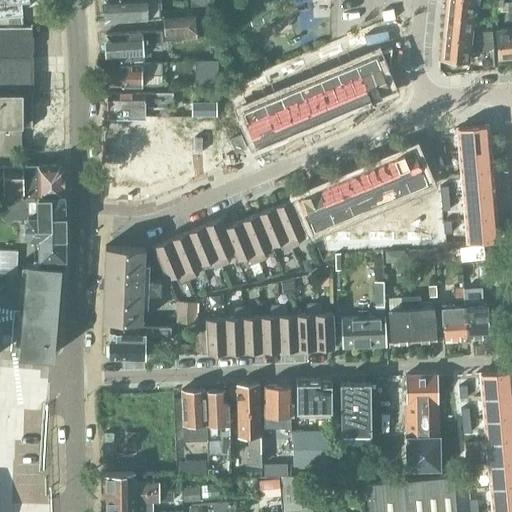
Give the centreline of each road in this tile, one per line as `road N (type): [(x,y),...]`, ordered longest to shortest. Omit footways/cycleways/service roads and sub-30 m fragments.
road 1 (residential): [(70,379),(511,359)]
road 2 (residential): [(80,222),(139,223),(425,105)]
road 3 (residential): [(80,222),(72,0)]
road 4 (residential): [(70,379),(80,222)]
road 5 (residential): [(74,511),(70,379)]
